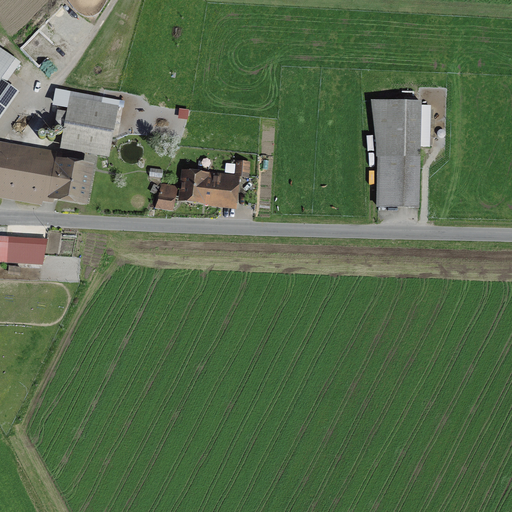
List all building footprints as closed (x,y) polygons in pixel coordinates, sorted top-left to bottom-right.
[(0,53),(0,108),(13,91),(2,83),(16,64),(0,53)] [(116,108),(69,100),(61,147),(107,155),(116,108)] [(380,141),(378,205),(417,206),(421,102),(372,102),(380,141)] [(58,155),(0,145),(0,194),(45,203),(47,195),(84,201),(90,168),(57,162),(58,155)] [(205,176),(186,173),(182,200),(203,203),(203,198),(234,202),(238,176),(247,177),(248,164),(237,162),(235,177),(206,172),(205,176)] [(178,188),(162,185),(159,206),(171,208),(172,198),(176,199),(178,188)] [(41,245),(0,240),(0,257),(39,261),(41,245)]
